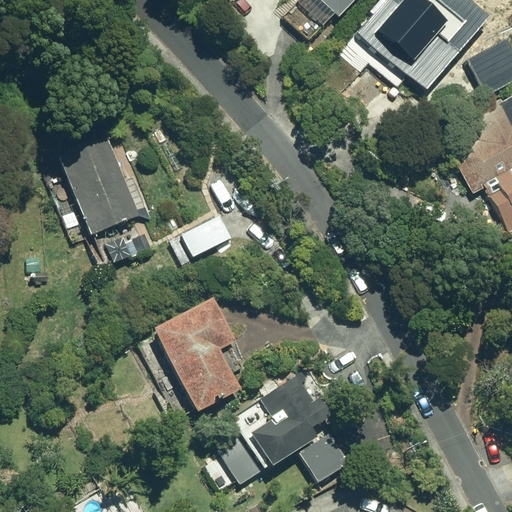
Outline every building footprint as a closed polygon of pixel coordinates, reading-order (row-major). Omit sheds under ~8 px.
[(354,0),(297,0),(280,18),(306,43),(332,15),(337,19),(354,0)] [(410,66),(434,86),(469,46),(415,0),(377,0),(347,35),(394,75),(403,64),(408,68),(410,66)] [(511,96),(495,105),(497,110),(468,125),(475,140),(448,155),(470,196),(482,190),(498,221),(504,219),(509,224),(511,227),(511,96)] [(53,157),(86,238),(138,216),(104,136),(53,157)] [(178,239),(191,263),(230,240),(217,217),(178,239)] [(30,274),(30,284),(47,283),(47,274),(30,274)] [(147,331),(192,416),(238,391),(216,352),(233,343),(208,300),(147,331)] [(293,452),(321,434),(333,427),(317,401),(313,403),(302,384),(306,382),(301,373),(226,420),(235,434),(212,448),(237,488),(293,452)] [(321,434),(293,452),(315,486),(347,467),(329,435),(323,438),(321,434)]
